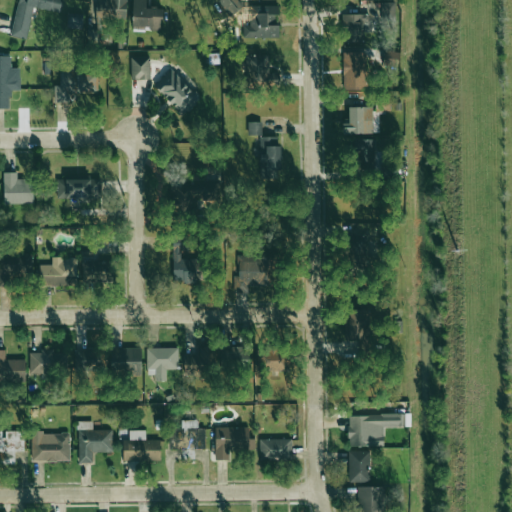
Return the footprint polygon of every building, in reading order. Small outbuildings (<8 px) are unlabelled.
[(60,12),(62,0),(18,0),(11,36),(27,39),(33,7),(60,12)] [(97,7),(96,18),(126,19),(126,0),(104,0),(104,8),(97,7)] [(132,0),(132,26),(151,27),(151,30),(161,30),(162,8),(146,8),(146,0),(132,0)] [(243,7),(237,0),(218,0),(217,1),(230,17),(243,7)] [(394,17),(395,2),(382,2),(382,17),(394,17)] [(279,6),(250,5),(249,25),(243,25),(243,37),(278,38),(279,6)] [(343,14),(342,42),(367,42),(367,14),(343,14)] [(67,29),(82,29),(82,18),(67,17),(67,29)] [(342,89),(364,90),(365,53),(343,52),(342,89)] [(245,55),(246,86),(279,85),(278,73),(268,73),(267,55),(245,55)] [(0,108),(10,108),(9,90),(20,90),(20,69),(11,69),(10,56),(0,56),(0,108)] [(130,57),(131,80),(150,79),(149,56),(130,57)] [(154,86),(182,116),(200,99),(171,69),(154,86)] [(59,72),(59,86),(54,86),(54,102),(73,103),(74,93),(96,93),(96,73),(59,72)] [(248,135),(262,135),(262,122),(248,122),(248,135)] [(259,178),(279,178),(280,137),(259,136),(259,153),(260,153),(259,178)] [(373,140),(355,139),(354,160),(373,161),(373,140)] [(4,204),(33,203),(32,179),(17,179),(17,172),(3,172),(4,204)] [(100,197),(100,178),(56,180),(57,199),(100,197)] [(345,235),(342,262),(364,265),(367,238),(345,235)] [(172,238),(172,283),(197,283),(197,259),(181,259),(181,250),(188,250),(188,238),(172,238)] [(0,255),(0,283),(32,282),(32,255),(0,255)] [(273,255),(237,256),(237,275),(233,275),(234,293),(250,293),(250,286),(274,285),(273,255)] [(76,285),(75,258),(52,258),(52,265),(39,265),(40,286),(76,285)] [(105,261),(83,260),(82,281),(105,282),(105,261)] [(348,340),(360,340),(360,351),(369,352),(369,310),(348,310),(348,340)] [(184,355),(184,374),(215,373),(214,346),(199,347),(199,354),(184,355)] [(147,347),(147,375),(155,375),(155,381),(166,381),(166,369),(177,369),(177,348),(147,347)] [(220,349),(220,369),(250,368),(250,347),(220,349)] [(111,374),(141,374),(141,348),(111,348),(111,374)] [(288,349),(263,348),(262,370),(288,371),(288,349)] [(0,381),(25,381),(25,359),(5,359),(5,350),(0,349),(0,381)] [(100,349),(75,350),(76,372),(101,371),(100,349)] [(29,373),(65,372),(64,350),(29,351),(29,373)] [(410,414),(348,415),(348,447),(383,446),(383,427),(410,427),(410,414)] [(169,448),(205,448),(205,428),(197,428),(197,420),(184,421),(184,429),(169,429),(169,448)] [(78,463),(93,463),(93,452),(113,452),(112,429),(92,430),(92,421),(78,421),(78,463)] [(248,427),(215,427),(215,460),(229,460),(228,450),(255,450),(254,439),(248,439),(248,427)] [(23,451),(23,430),(3,431),(0,431),(0,451),(3,451),(4,459),(14,459),(14,451),(23,451)] [(160,461),(160,440),(145,440),(145,430),(128,430),(129,440),(123,440),(123,462),(160,461)] [(31,440),(31,461),(70,461),(69,433),(52,433),(52,439),(31,440)] [(292,439),(260,439),(259,459),(292,459),(292,439)] [(349,482),(370,482),(369,451),(348,451),(349,482)] [(384,511),(384,486),(357,487),(357,511),(384,511)]
